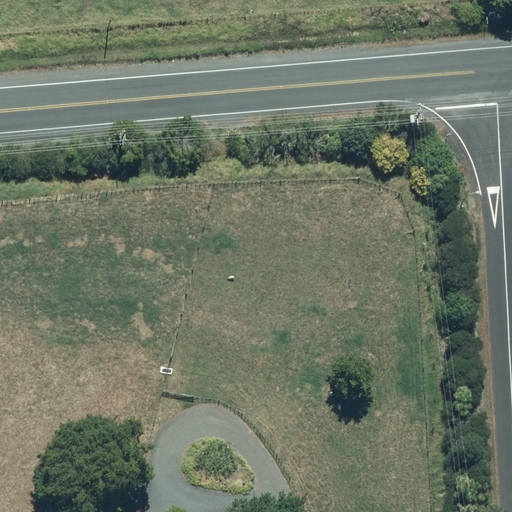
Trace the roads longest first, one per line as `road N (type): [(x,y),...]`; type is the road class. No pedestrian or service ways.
road 1 (secondary): [(0,110),(493,71)]
road 2 (unclassified): [(511,423),(493,71)]
